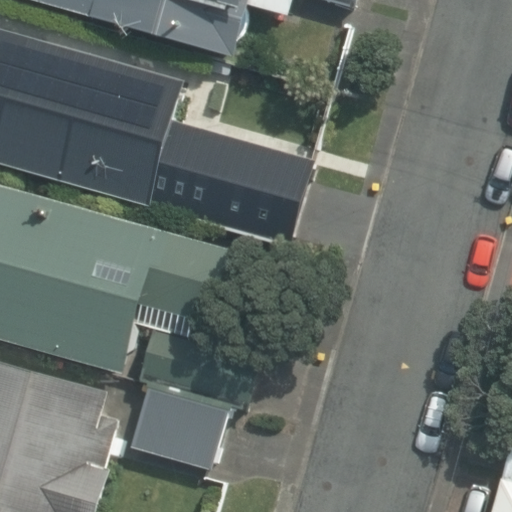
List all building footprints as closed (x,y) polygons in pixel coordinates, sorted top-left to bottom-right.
[(32,0),(245,59),(259,9),(293,18),(298,0),(344,0),(363,5),(364,0),(32,0)] [(0,163),(297,245),(321,158),(183,119),(193,82),(0,28),(0,163)] [(0,337),(133,376),(154,305),(221,325),(242,250),(0,181),(0,337)] [(163,333),(150,380),(247,406),(260,359),(163,333)] [(0,506),(21,511),(102,511),(116,461),(113,460),(126,410),(108,405),(113,386),(0,355),(0,506)] [(155,387),(138,452),(220,473),(236,408),(155,387)] [(511,511),(511,479),(502,477),(493,511),(511,511)]
